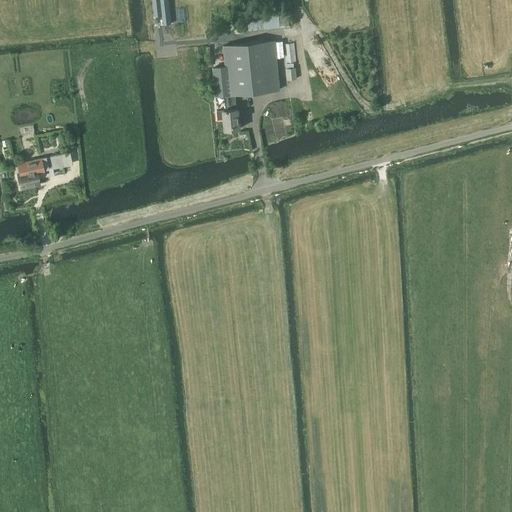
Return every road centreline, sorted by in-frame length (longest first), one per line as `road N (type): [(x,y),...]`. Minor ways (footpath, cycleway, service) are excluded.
road 1 (unclassified): [(0,260),(511,125)]
road 2 (track): [(64,511),(44,251)]
